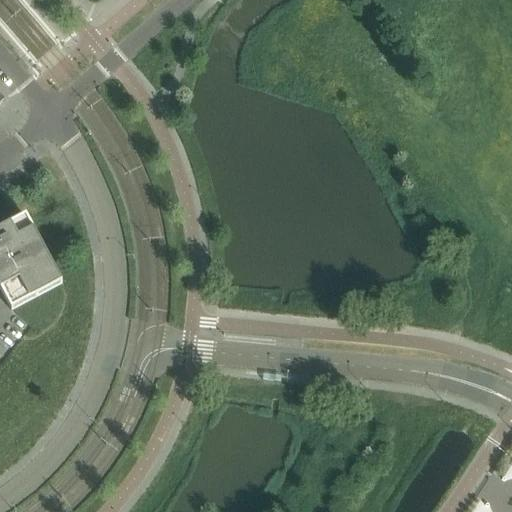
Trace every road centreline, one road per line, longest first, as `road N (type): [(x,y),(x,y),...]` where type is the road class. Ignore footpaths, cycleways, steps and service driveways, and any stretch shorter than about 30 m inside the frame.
road 1 (residential): [(53,116),(108,218),(114,344)]
road 2 (residential): [(0,505),(62,449),(97,395),(114,344)]
road 3 (residential): [(53,116),(183,0)]
